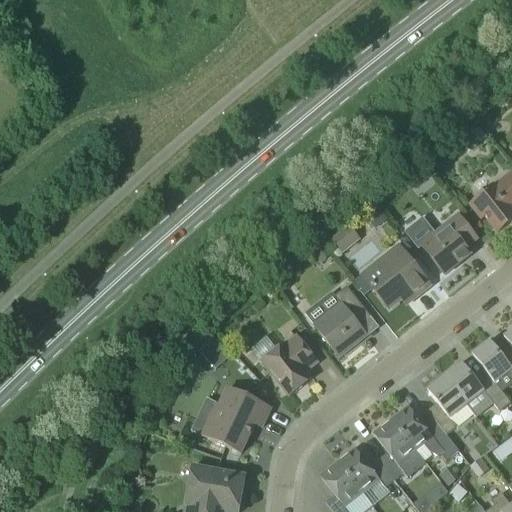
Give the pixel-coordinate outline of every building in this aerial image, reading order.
[(432,173),(424,163),(416,170),(424,180),(432,173)] [(485,219),(498,235),(511,224),(511,177),(495,189),(495,188),(471,207),(482,221),(485,219)] [(421,248),(445,277),(471,256),(466,250),(477,241),(459,218),(421,248)] [(346,229),(331,240),(342,255),(357,244),(346,229)] [(320,264),(330,256),(323,246),(313,254),(320,264)] [(413,293),(417,299),(431,288),(399,249),(362,278),(367,284),(377,297),(389,312),(413,293)] [(369,303),(377,297),(367,284),(359,290),(369,303)] [(366,339),(358,328),(371,319),(347,289),(335,299),(332,295),(305,316),(339,360),(366,339)] [(199,353),(210,365),(216,359),(222,365),(231,356),(214,338),(199,353)] [(262,365),(289,399),(313,381),(308,374),(318,366),(297,338),(286,347),(286,346),(262,365)] [(511,372),(511,354),(504,361),(491,344),(486,347),(485,345),(475,353),(477,355),(473,358),(486,375),(495,386),(511,372)] [(444,378),(467,407),(484,394),(500,413),(510,405),(502,395),(495,386),(486,375),(476,383),(463,366),(456,372),(454,370),(444,378)] [(433,420),(447,438),(457,430),(450,422),(468,408),(467,407),(444,378),(433,386),(435,388),(428,394),(438,406),(428,414),(433,420)] [(224,412),(210,442),(241,457),(255,427),(262,430),(271,411),(228,391),(219,410),(224,412)] [(446,463),(459,453),(447,438),(433,420),(424,427),(409,409),(391,423),(414,451),(422,444),(428,452),(437,458),(440,456),(446,463)] [(379,462),(395,483),(405,475),(407,478),(424,465),(414,451),(391,423),(373,437),(388,455),(379,462)] [(511,454),(511,439),(502,447),(510,457),(511,454)] [(338,465),(363,497),(380,483),(386,491),(395,483),(379,462),(370,470),(355,451),(338,465)] [(470,468),(471,470),(478,480),(490,472),(482,461),(481,460),(470,468)] [(338,465),(320,479),(335,498),(326,505),(331,511),(347,511),(346,510),(363,497),(338,465)] [(185,511),(239,511),(246,479),(193,470),(185,511)] [(449,495),(440,484),(428,494),(438,507),(449,495)] [(457,486),(449,496),(460,505),(468,495),(457,486)] [(511,511),(511,508),(511,509),(502,495),(491,503),(495,508),(489,511),(511,511)]
